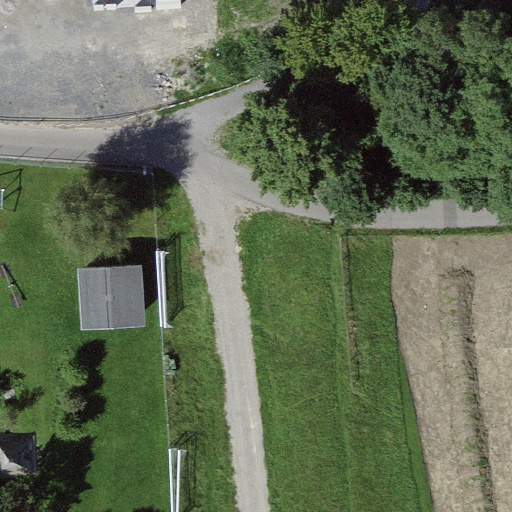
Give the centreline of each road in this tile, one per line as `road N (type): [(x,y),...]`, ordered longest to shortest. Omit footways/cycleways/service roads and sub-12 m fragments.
road 1 (track): [(0,141),(146,150),(323,210),(396,217),(511,209)]
road 2 (track): [(253,511),(238,349),(201,165)]
